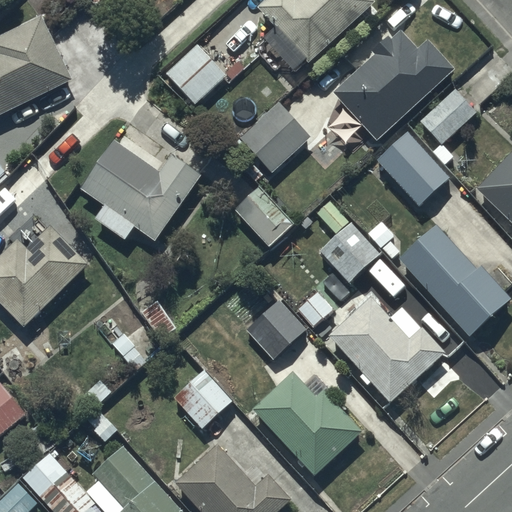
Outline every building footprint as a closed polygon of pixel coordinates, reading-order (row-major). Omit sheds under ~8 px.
[(262,0),(259,3),(310,59),(374,0),(262,0)] [(40,14),(0,34),(0,110),(70,75),(40,14)] [(375,53),(334,88),(341,96),(333,103),(359,133),(367,126),(377,138),(454,66),(428,36),(417,46),(402,28),(392,37),(388,32),(371,48),(375,53)] [(198,43),(166,71),(194,101),(225,73),(198,43)] [(455,87),(422,119),(443,141),(477,109),(455,87)] [(310,134),(279,100),(241,135),(271,169),(310,134)] [(408,129),(378,157),(420,202),(450,174),(408,129)] [(159,169),(114,136),(78,184),(103,203),(94,216),(124,238),(135,222),(155,237),(200,172),(172,151),(159,169)] [(511,148),(477,185),(511,218),(511,226),(511,227),(511,148)] [(259,183),(235,207),(270,244),(294,220),(259,183)] [(92,246),(64,217),(53,227),(50,224),(26,246),(18,237),(0,254),(0,300),(23,324),(88,262),(82,256),(92,246)] [(380,252),(352,220),(320,248),(349,280),(367,264),(396,297),(408,286),(379,253),(380,252)] [(382,220),(368,232),(389,256),(403,244),(382,220)] [(436,221),(393,261),(399,268),(405,262),(469,332),(509,295),(480,263),(477,266),(436,221)] [(318,289),(298,307),(313,324),(334,306),(318,289)] [(370,295),(329,332),(390,398),(443,349),(420,324),(408,336),(370,295)] [(280,297),(246,327),(273,357),(270,360),(283,374),(302,357),(289,342),(306,326),(280,297)] [(157,298),(142,309),(163,338),(178,327),(157,298)] [(204,368),(174,396),(202,426),(232,398),(204,368)] [(294,371),(256,408),(315,473),(363,429),(325,389),(318,396),(294,371)] [(0,433),(26,412),(0,380),(0,433)] [(218,440),(176,479),(205,511),(273,511),(291,496),(268,470),(256,481),(218,440)] [(185,511),(124,443),(94,471),(124,505),(116,511),(185,511)] [(96,500),(55,457),(60,453),(54,447),(22,476),(55,511),(98,511),(92,504),(96,500)] [(19,480),(0,498),(0,511),(26,511),(39,501),(19,480)]
